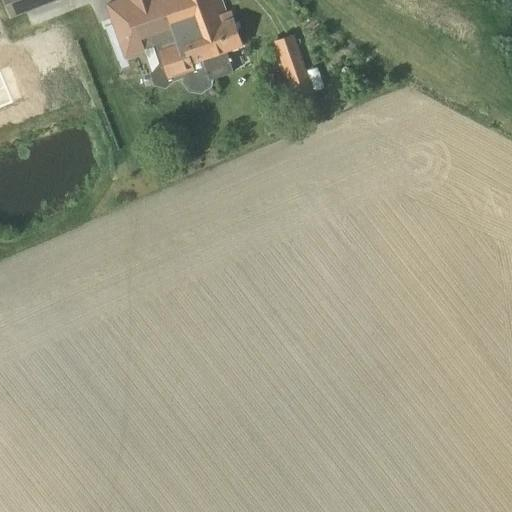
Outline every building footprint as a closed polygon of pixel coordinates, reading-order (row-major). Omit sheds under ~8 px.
[(2,0),(9,16),(38,5),(39,7),(55,0),(2,0)] [(211,87),(212,84),(213,79),(233,72),(226,51),(242,46),(233,19),(228,20),(221,0),(121,0),(107,5),(125,57),(181,38),(182,43),(159,51),(168,79),(183,73),(181,83),(189,92),(201,94),(211,87)] [(0,69),(21,62),(25,73),(44,66),(40,54),(47,52),(51,63),(106,43),(98,21),(58,35),(55,28),(0,47),(0,69)] [(294,99),(313,92),(293,36),(274,42),(294,99)] [(0,75),(0,96),(18,89),(11,71),(0,75)]
